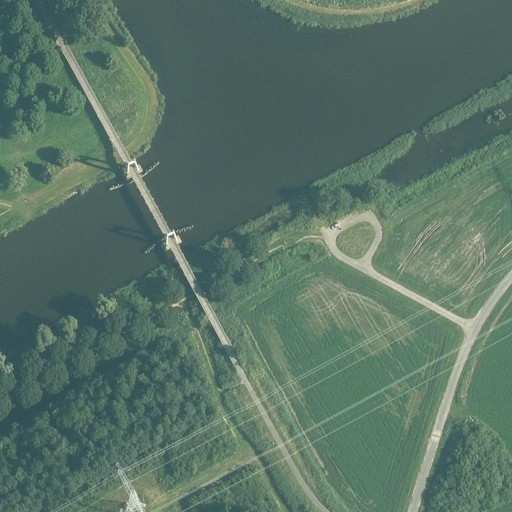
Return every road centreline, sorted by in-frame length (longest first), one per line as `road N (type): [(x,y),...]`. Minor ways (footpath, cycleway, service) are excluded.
road 1 (unknown): [(0,379),(251,246),(319,225),(335,232)]
road 2 (tertiary): [(412,511),(474,329)]
road 3 (unclassified): [(370,272),(378,236),(372,220),(333,235),(332,248),(351,262)]
